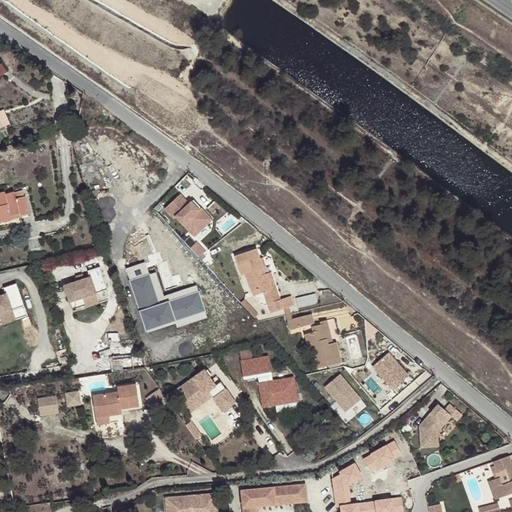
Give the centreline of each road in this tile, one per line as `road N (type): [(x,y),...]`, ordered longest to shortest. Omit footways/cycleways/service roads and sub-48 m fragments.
road 1 (unclassified): [(0,25),(278,229),(445,374)]
road 2 (residential): [(54,511),(160,483),(316,468),(445,374)]
road 3 (residential): [(420,511),(418,482),(511,446)]
